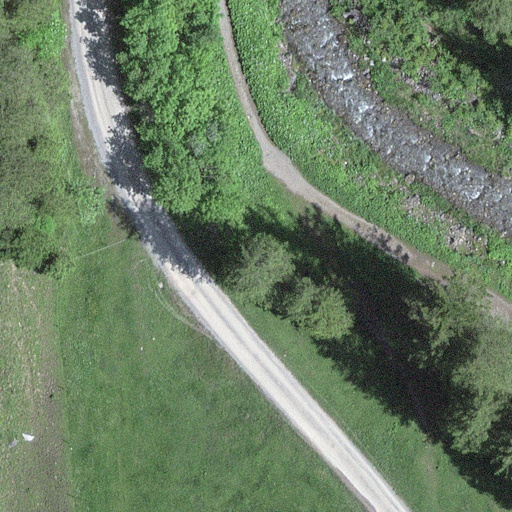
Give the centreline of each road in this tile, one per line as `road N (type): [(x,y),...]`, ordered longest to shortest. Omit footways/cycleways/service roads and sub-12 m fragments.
road 1 (track): [(89,0),(109,133),(144,227),(383,511)]
road 2 (track): [(331,212),(368,310),(422,386),(441,511)]
